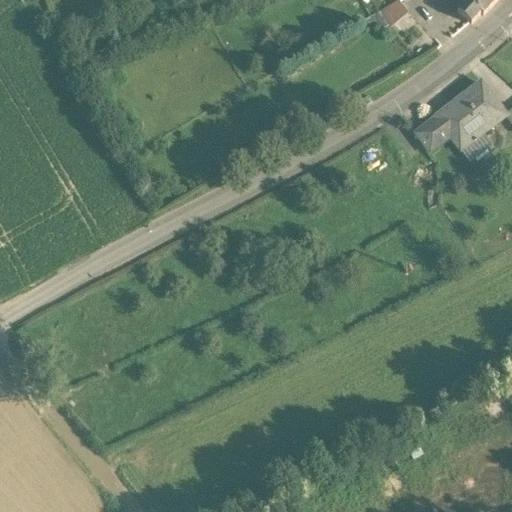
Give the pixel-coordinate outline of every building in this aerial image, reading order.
[(444,0),(457,13),(469,0),(444,0)] [(469,0),(457,13),(470,25),(480,14),(482,16),(496,0),(469,0)] [(395,3),(373,15),(379,26),(401,14),(395,3)] [(480,85),(434,121),(435,122),(448,139),(459,154),(482,136),(505,118),(480,85)] [(435,122),(416,137),(429,153),(448,139),(435,122)] [(482,136),(459,154),(468,164),(490,147),(482,136)]
